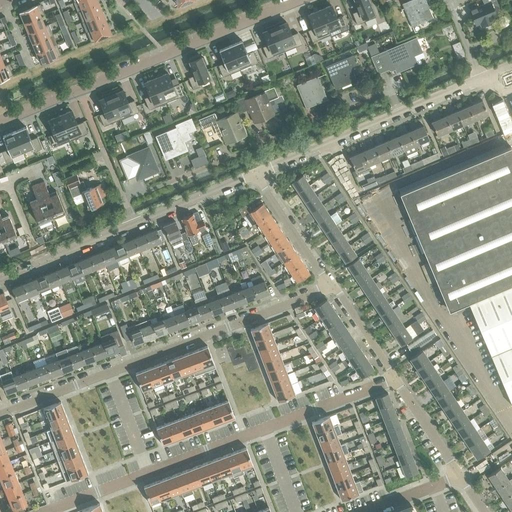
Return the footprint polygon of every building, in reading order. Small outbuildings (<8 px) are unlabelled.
[(77,0),(74,2),(78,12),(82,10),(99,3),(97,0),(77,0)] [(354,0),(358,10),(352,13),(357,24),(365,21),(367,27),(376,23),(374,17),(375,17),(368,0),(354,0)] [(411,26),(432,18),(424,0),(411,0),(402,4),(411,26)] [(481,25),(482,25),(486,25),(488,23),(491,21),(492,21),(491,17),(496,15),(493,8),(498,6),(495,0),(481,0),(483,4),(469,10),(475,24),(479,22),(481,25)] [(82,10),(78,12),(82,22),(103,13),(99,3),(82,10)] [(19,12),(23,23),(44,14),(40,4),(19,12)] [(331,5),(319,10),(330,35),(330,37),(348,29),(342,16),(336,18),(331,5)] [(313,28),(307,30),(312,42),(330,35),(319,10),(308,15),(313,28)] [(103,13),(82,22),(86,31),(86,32),(107,23),(103,13)] [(23,23),(28,33),(48,24),(45,25),(41,16),(44,14),(23,23)] [(498,19),(497,21),(497,22),(498,23),(498,25),(499,26),(500,26),(501,27),(503,27),(504,27),(505,27),(507,26),(508,25),(508,24),(509,22),(509,21),(509,20),(508,19),(508,18),(507,17),(505,16),(504,16),(503,16),(501,16),(500,16),(499,17),(498,18),(498,19)] [(282,21),(273,25),(284,51),(302,44),(297,32),(291,35),(286,22),(283,23),(282,21)] [(107,23),(86,32),(90,42),(111,34),(107,23)] [(28,33),(32,43),(53,34),(48,24),(28,33)] [(452,30),(450,24),(441,28),(443,34),(452,30)] [(268,44),(262,47),(267,58),(284,51),(273,25),(265,28),(266,30),(263,31),(268,44)] [(32,43),(36,53),(57,44),(56,44),(53,45),(49,36),(53,34),(32,43)] [(413,56),(422,52),(419,45),(418,45),(414,38),(379,53),(375,43),(367,46),(371,56),(377,72),(386,69),(386,67),(390,70),(394,68),(396,72),(417,64),(413,56)] [(241,40),(230,45),(240,69),(257,62),(253,51),(247,53),(241,40)] [(453,44),(458,58),(465,55),(460,41),(453,44)] [(57,44),(36,53),(40,63),(61,54),(57,44)] [(224,63),(218,65),(222,77),(240,69),(230,45),(218,50),(224,63)] [(0,55),(0,67),(8,64),(4,65),(0,56),(0,55)] [(194,75),(188,77),(193,89),(200,86),(198,82),(210,78),(204,64),(206,64),(203,57),(202,58),(201,57),(199,57),(199,56),(190,59),(191,61),(189,62),(194,75)] [(350,67),(356,64),(353,56),(326,67),(336,89),(356,81),(350,67)] [(8,64),(0,67),(0,79),(12,75),(8,64)] [(157,77),(156,78),(166,102),(184,95),(179,83),(173,86),(167,73),(162,75),(161,74),(156,76),(157,77)] [(306,108),(327,99),(318,76),(297,85),(306,108)] [(150,95),(144,98),(149,110),(166,102),(156,78),(144,82),(150,95)] [(269,100),(278,96),(273,84),(262,89),(264,92),(244,100),(243,97),(235,101),(240,113),(247,110),(253,123),(274,114),(269,100)] [(119,89),(110,92),(121,119),(138,112),(134,100),(128,102),(122,89),(119,91),(119,89)] [(104,112),(98,114),(103,126),(121,119),(110,92),(101,96),(102,98),(99,99),(104,112)] [(223,93),(214,97),(216,102),(225,99),(223,93)] [(482,100),(468,106),(474,120),(488,114),(482,100)] [(189,104),(186,112),(187,115),(195,111),(192,103),(189,104)] [(468,106),(456,111),(462,125),(474,120),(468,106)] [(71,110),(60,115),(70,140),(88,133),(83,121),(77,124),(71,110)] [(456,111),(445,116),(450,130),(462,125),(456,111)] [(218,137),(221,135),(225,144),(246,135),(237,112),(218,120),(214,112),(198,119),(202,129),(212,124),(218,137)] [(54,133),(48,136),(52,147),(70,140),(60,115),(48,120),(54,133)] [(437,135),(450,130),(445,116),(431,122),(437,135)] [(191,118),(182,122),(175,125),(176,128),(156,136),(165,159),(186,150),(182,141),(189,138),(187,133),(195,129),(191,118)] [(423,125),(409,131),(414,145),(429,139),(423,125)] [(25,126),(13,131),(21,150),(32,146),(33,149),(40,146),(35,134),(29,136),(25,126)] [(485,132),(487,137),(494,134),(492,129),(485,132)] [(13,131),(2,136),(5,145),(0,148),(5,161),(12,158),(11,155),(21,150),(13,131)] [(125,131),(114,135),(117,142),(128,138),(125,131)] [(409,131),(397,136),(403,150),(414,145),(409,131)] [(149,132),(144,134),(148,144),(153,142),(149,132)] [(397,136),(386,141),(392,155),(403,150),(397,136)] [(386,141),(374,146),(380,160),(392,155),(386,141)] [(511,145),(399,193),(428,262),(436,281),(449,310),(469,302),(511,405),(511,145)] [(374,146),(363,151),(368,165),(380,160),(374,146)] [(454,146),(446,149),(448,154),(456,150),(454,146)] [(127,157),(120,160),(124,169),(127,168),(130,177),(135,175),(135,177),(136,177),(139,178),(139,179),(158,171),(148,147),(127,156),(127,157)] [(371,170),(368,165),(363,151),(349,157),(357,175),(371,170)] [(438,152),(421,159),(423,164),(440,157),(438,152)] [(204,154),(190,159),(193,167),(207,161),(204,154)] [(52,155),(46,158),(48,164),(54,162),(52,155)] [(417,161),(409,164),(411,169),(420,166),(417,161)] [(58,170),(52,173),(57,185),(63,183),(58,170)] [(394,170),(386,174),(388,179),(397,175),(394,170)] [(319,177),(322,180),(329,176),(326,172),(319,177)] [(64,178),(68,188),(72,197),(81,193),(87,209),(102,203),(100,197),(103,196),(101,192),(104,191),(101,183),(86,189),(83,182),(79,183),(76,174),(64,178)] [(386,174),(374,179),(377,184),(388,179),(386,174)] [(291,182),(298,193),(308,185),(301,175),(291,182)] [(324,184),(331,179),(329,176),(322,180),(324,184)] [(363,190),(377,184),(374,179),(361,185),(363,190)] [(43,181),(37,184),(52,219),(64,214),(55,191),(48,193),(43,181)] [(304,203),(315,195),(320,192),(313,182),(308,185),(298,193),(304,203)] [(38,225),(52,219),(37,184),(31,186),(36,199),(29,202),(38,225)] [(333,197),(336,200),(342,196),(340,192),(333,197)] [(304,203),(311,213),(322,205),(315,195),(304,203)] [(345,200),(342,196),(336,200),(338,204),(345,200)] [(251,201),(238,210),(241,214),(243,217),(245,216),(248,220),(250,219),(254,223),(256,222),(269,213),(262,203),(256,208),(251,201)] [(311,213),(318,222),(329,215),(322,205),(311,213)] [(337,211),(332,213),(337,222),(342,219),(337,211)] [(347,217),(349,221),(356,216),(353,212),(347,217)] [(269,213),(256,222),(259,225),(257,226),(261,233),(263,232),(276,223),(269,213)] [(0,216),(0,234),(4,243),(17,238),(7,214),(0,217),(0,216)] [(192,214),(181,219),(188,235),(192,244),(196,242),(197,242),(198,241),(198,239),(198,238),(198,237),(196,232),(206,227),(203,220),(196,223),(192,214)] [(318,222),(325,233),(335,225),(329,215),(318,222)] [(358,220),(356,216),(349,221),(351,224),(358,220)] [(175,221),(163,226),(171,246),(184,241),(188,252),(193,250),(185,232),(180,234),(175,221)] [(276,223),(263,232),(266,236),(264,237),(268,243),(270,242),(282,233),(276,223)] [(244,225),(237,229),(240,233),(247,228),(244,225)] [(325,233),(331,242),(342,235),(335,225),(325,233)] [(156,229),(145,234),(150,246),(161,241),(161,240),(157,231),(156,229)] [(205,245),(211,243),(207,232),(201,235),(205,245)] [(360,237),(362,241),(369,236),(367,232),(360,237)] [(282,233),(270,242),(272,245),(270,247),(275,253),(289,243),(282,233)] [(145,234),(134,238),(139,250),(150,246),(145,234)] [(41,235),(36,238),(38,243),(38,244),(44,241),(41,235)] [(331,242),(338,252),(349,245),(342,235),(331,242)] [(372,240),(369,236),(362,241),(365,244),(372,240)] [(134,238),(123,243),(128,255),(139,250),(134,238)] [(213,243),(212,243),(216,254),(221,252),(216,242),(213,243)] [(123,243),(112,247),(117,259),(119,265),(130,261),(127,255),(128,255),(123,243)] [(289,243),(275,253),(281,263),(283,262),(296,253),(289,243)] [(251,249),(251,250),(253,253),(260,248),(258,245),(251,249)] [(356,255),(349,245),(338,252),(345,262),(356,255)] [(7,251),(10,256),(10,257),(20,252),(20,251),(18,246),(7,251)] [(112,247),(101,252),(106,264),(117,259),(112,247)] [(260,248),(253,253),(255,257),(256,256),(262,252),(260,248)] [(101,252),(89,256),(94,269),(106,264),(101,252)] [(373,257),(376,261),(382,256),(380,252),(373,257)] [(296,253),(283,262),(286,265),(284,266),(288,273),(290,272),(303,263),(296,253)] [(89,256),(78,261),(83,273),(94,269),(89,256)] [(385,260),(382,256),(376,261),(378,264),(385,260)] [(346,265),(353,276),(364,268),(357,258),(346,265)] [(265,260),(260,263),(266,273),(272,269),(265,260)] [(78,261),(67,266),(75,284),(86,280),(83,273),(78,261)] [(428,262),(420,266),(429,284),(436,281),(428,262)] [(201,264),(194,267),(196,271),(198,276),(209,272),(205,263),(201,264)] [(303,263),(290,272),(292,275),(291,277),(295,283),(309,273),(303,263)] [(67,266),(56,270),(61,282),(64,290),(75,285),(75,284),(67,266)] [(163,267),(160,269),(163,276),(174,271),(172,268),(165,271),(163,267)] [(272,269),(266,273),(269,276),(276,272),(273,268),(272,269)] [(353,276),(360,286),(371,278),(364,268),(353,276)] [(56,270),(45,275),(50,287),(61,282),(56,270)] [(45,275),(34,279),(39,291),(50,287),(45,275)] [(261,275),(250,279),(253,285),(257,297),(269,293),(264,281),(261,275)] [(398,280),(396,276),(389,280),(392,284),(398,280)] [(134,278),(126,281),(128,286),(129,290),(137,287),(134,280),(134,278)] [(360,286),(367,296),(378,288),(371,278),(360,286)] [(34,279),(22,284),(27,296),(39,291),(34,279)] [(22,284),(11,289),(16,301),(27,296),(22,284)] [(253,285),(241,289),(246,302),(257,297),(253,285)] [(228,288),(217,292),(219,298),(224,310),(235,306),(230,294),(228,288)] [(367,296),(373,306),(384,298),(378,288),(367,296)] [(241,289),(230,294),(235,306),(246,302),(241,289)] [(3,292),(0,293),(0,315),(2,321),(12,316),(13,319),(19,317),(11,299),(6,300),(3,292)] [(400,297),(402,300),(409,296),(407,292),(400,297)] [(205,296),(194,300),(196,306),(201,319),(212,314),(208,302),(205,296)] [(412,300),(409,296),(402,300),(405,304),(412,300)] [(219,298),(208,302),(212,314),(224,310),(219,298)] [(373,306),(380,316),(391,308),(384,298),(373,306)] [(117,299),(110,302),(114,311),(120,309),(117,299)] [(326,299),(314,307),(316,311),(315,312),(319,319),(321,318),(333,309),(326,299)] [(107,303),(90,310),(92,314),(98,311),(100,315),(110,310),(107,303)] [(182,304),(172,308),(173,311),(174,315),(179,327),(190,323),(185,311),(182,304)] [(394,307),(400,316),(404,313),(399,304),(394,307)] [(196,306),(185,311),(190,323),(201,319),(196,306)] [(380,316),(387,326),(398,318),(391,308),(380,316)] [(333,309),(321,318),(323,321),(321,322),(325,328),(327,327),(340,319),(333,309)] [(170,316),(163,319),(167,332),(179,327),(174,315),(173,315),(170,316)] [(425,320),(422,316),(416,320),(418,324),(425,320)] [(387,326),(394,335),(404,328),(398,318),(387,326)] [(149,319),(138,323),(145,340),(156,336),(151,324),(149,319)] [(163,319),(151,324),(156,336),(167,332),(163,319)] [(340,319),(327,327),(329,331),(328,332),(332,338),(334,337),(346,328),(340,319)] [(268,322),(250,329),(254,340),(272,333),(268,322)] [(27,327),(27,328),(28,331),(40,327),(38,323),(27,327)] [(126,324),(120,326),(125,340),(131,338),(133,344),(145,340),(138,323),(127,327),(126,324)] [(57,324),(46,328),(47,332),(48,334),(59,329),(57,324)] [(404,328),(394,335),(400,345),(416,334),(410,324),(404,328)] [(346,328),(334,337),(336,341),(335,342),(339,348),(340,347),(353,339),(346,328)] [(432,329),(407,346),(411,351),(421,344),(425,342),(436,334),(432,329)] [(117,330),(100,336),(103,342),(107,354),(119,350),(117,347),(123,345),(117,330)] [(315,330),(308,335),(311,339),(317,334),(315,330)] [(272,333),(254,340),(258,350),(274,343),(275,343),(272,333)] [(23,340),(17,342),(17,343),(19,346),(21,345),(23,349),(27,348),(26,343),(24,339),(23,340)] [(353,339),(340,347),(343,351),(341,352),(345,358),(347,357),(360,349),(353,339)] [(322,341),(315,345),(317,349),(324,344),(322,341)] [(103,342),(91,346),(96,359),(107,354),(103,342)] [(274,343),(258,350),(262,360),(279,353),(275,343),(274,343)] [(91,346),(80,351),(85,363),(96,359),(91,346)] [(207,346),(196,350),(204,372),(216,368),(207,346)] [(66,348),(55,352),(62,372),(73,367),(69,355),(66,348)] [(360,349),(347,357),(349,361),(348,362),(352,368),(354,367),(367,359),(360,349)] [(449,353),(446,349),(441,352),(444,357),(449,353)] [(196,350),(186,354),(194,376),(204,372),(196,350)] [(422,350),(409,359),(416,369),(429,360),(422,350)] [(80,351),(69,355),(73,367),(85,363),(80,351)] [(55,352),(44,357),(51,376),(62,372),(55,352)] [(279,353),(262,360),(265,370),(282,364),(283,363),(279,353)] [(186,354),(176,357),(182,375),(192,372),(194,376),(186,354)] [(44,357),(32,361),(35,368),(40,380),(51,376),(44,357)] [(176,357),(166,361),(172,379),(182,375),(176,357)] [(367,359),(354,367),(356,371),(355,372),(359,379),(361,378),(373,369),(367,359)] [(429,360),(416,369),(423,379),(436,370),(439,368),(436,363),(433,366),(429,360)] [(166,361),(155,365),(162,383),(172,379),(166,361)] [(282,364),(265,370),(269,380),(287,373),(283,363),(282,364)] [(452,368),(455,372),(460,369),(457,364),(452,368)] [(155,365),(145,369),(152,387),(153,387),(154,391),(164,388),(162,383),(155,365)] [(35,368),(24,372),(28,385),(40,380),(35,368)] [(145,369),(135,373),(142,391),(152,387),(145,369)] [(436,370),(423,379),(430,389),(442,380),(436,370)] [(287,373),(269,380),(273,390),(291,383),(297,381),(294,371),(287,374),(287,373)] [(24,372),(12,377),(17,389),(28,385),(24,372)] [(12,377),(1,381),(6,393),(17,389),(12,377)] [(442,380),(430,389),(436,399),(449,390),(449,389),(454,386),(448,378),(443,381),(442,380)] [(291,383),(273,390),(277,400),(277,401),(279,400),(295,394),(291,383)] [(449,390),(436,399),(443,409),(456,400),(449,390)] [(387,393),(375,398),(379,409),(392,404),(387,393)] [(480,398),(474,403),(477,407),(478,407),(481,412),(487,408),(484,404),(482,400),(480,398)] [(228,400),(216,404),(223,422),(234,418),(228,400)] [(456,400),(443,409),(450,419),(463,410),(456,400)] [(43,409),(37,411),(41,420),(47,418),(47,419),(64,412),(61,401),(43,408),(43,409)] [(216,404),(206,408),(213,426),(223,422),(216,404)] [(392,404),(379,409),(384,420),(396,415),(392,404)] [(206,408),(196,412),(203,429),(213,426),(206,408)] [(487,408),(481,412),(484,416),(490,413),(487,408)] [(463,410),(450,419),(457,429),(469,420),(463,410)] [(64,412),(47,419),(51,429),(68,422),(64,412)] [(196,412),(186,416),(193,433),(203,429),(196,412)] [(322,418),(311,422),(315,432),(337,424),(339,423),(335,413),(329,415),(322,418)] [(396,415),(384,420),(388,431),(400,427),(396,415)] [(186,416),(176,419),(183,437),(193,433),(186,416)] [(469,420),(457,429),(463,439),(476,430),(479,428),(473,418),(469,420)] [(176,419),(166,423),(173,441),(183,437),(176,419)] [(68,422),(51,429),(55,439),(72,432),(68,422)] [(11,423),(4,425),(9,436),(15,433),(11,423)] [(166,423),(156,427),(162,445),(173,441),(166,423)] [(337,424),(315,432),(319,442),(336,435),(341,433),(337,424)] [(400,427),(388,431),(392,443),(405,438),(400,427)] [(476,430),(463,439),(470,449),(483,440),(476,430)] [(55,439),(50,441),(54,451),(76,442),(72,432),(55,439)] [(336,435),(319,442),(322,451),(340,444),(336,435)] [(361,443),(357,445),(358,449),(363,447),(367,445),(365,439),(364,436),(359,438),(360,441),(361,441),(361,443)] [(483,440),(470,449),(477,459),(489,450),(493,447),(487,437),(483,440)] [(405,438),(392,443),(397,454),(409,449),(405,438)] [(76,442),(54,451),(58,461),(80,452),(76,442)] [(340,444),(322,451),(326,461),(344,454),(348,452),(345,443),(340,445),(340,444)] [(246,447),(235,451),(242,469),(252,465),(246,447)] [(399,460),(395,461),(397,466),(401,465),(413,460),(409,449),(397,454),(399,460)] [(5,450),(0,451),(0,464),(10,461),(5,450)] [(235,451),(224,455),(231,473),(233,478),(244,474),(242,469),(235,451)] [(80,452),(58,461),(61,471),(84,462),(80,452)] [(344,454),(326,461),(330,470),(347,463),(344,454)] [(224,455),(214,459),(221,477),(231,473),(224,455)] [(214,459),(204,463),(211,481),(221,477),(214,459)] [(413,460),(401,465),(405,476),(418,472),(418,471),(413,460)] [(10,461),(0,464),(0,477),(14,472),(10,461)] [(84,462),(61,471),(66,482),(88,473),(84,462)] [(204,463),(194,467),(201,485),(211,481),(204,463)] [(347,463),(330,470),(333,480),(351,473),(347,463)] [(194,467),(184,471),(191,488),(201,485),(194,467)] [(500,467),(488,475),(496,488),(508,480),(500,467)] [(184,471),(174,475),(181,492),(182,497),(193,493),(191,488),(184,471)] [(14,472),(0,477),(0,478),(4,488),(18,483),(14,472)] [(351,473),(333,480),(337,489),(355,483),(351,473)] [(174,475),(164,478),(171,496),(181,492),(174,475)] [(511,477),(508,480),(496,488),(503,498),(511,492),(511,477)] [(164,478),(154,482),(160,500),(171,496),(164,478)] [(355,483),(337,489),(341,500),(363,491),(359,481),(355,483)] [(152,483),(143,486),(150,504),(152,503),(160,500),(154,482),(152,483)] [(18,483),(4,488),(8,499),(23,494),(18,483)] [(511,492),(503,498),(510,509),(511,507),(511,492)] [(23,494),(8,499),(13,510),(27,504),(23,494)] [(102,511),(99,503),(82,510),(82,511),(102,511)]
